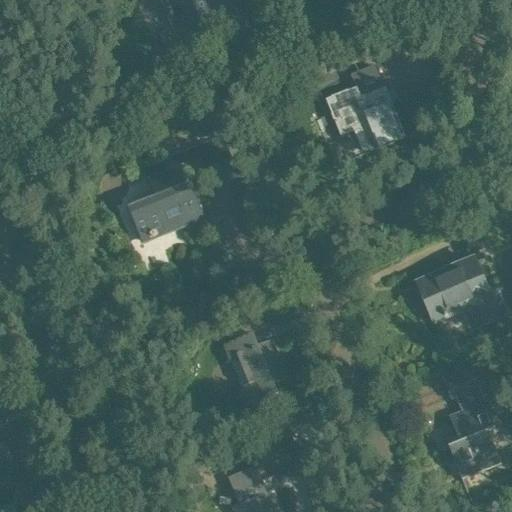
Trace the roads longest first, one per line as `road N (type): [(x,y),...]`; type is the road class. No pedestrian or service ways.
road 1 (residential): [(511,15),(484,33),(478,47),(468,172),(335,232),(311,257),(311,276),(383,454),(384,484),(371,511)]
road 2 (residential): [(92,511),(12,263)]
